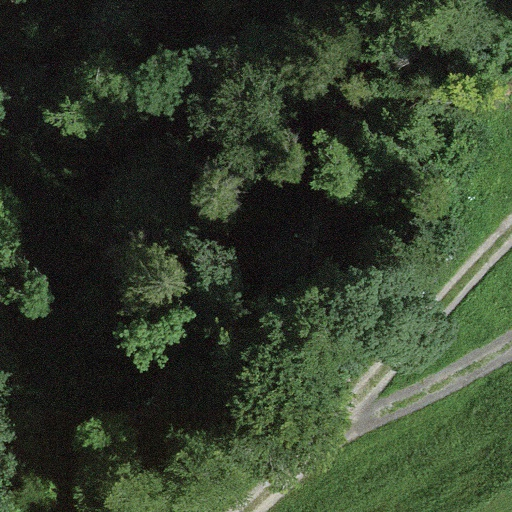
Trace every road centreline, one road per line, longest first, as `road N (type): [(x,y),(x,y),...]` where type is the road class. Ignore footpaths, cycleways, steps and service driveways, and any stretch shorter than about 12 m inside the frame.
road 1 (track): [(240,511),(511,234)]
road 2 (track): [(333,422),(375,412),(511,345)]
